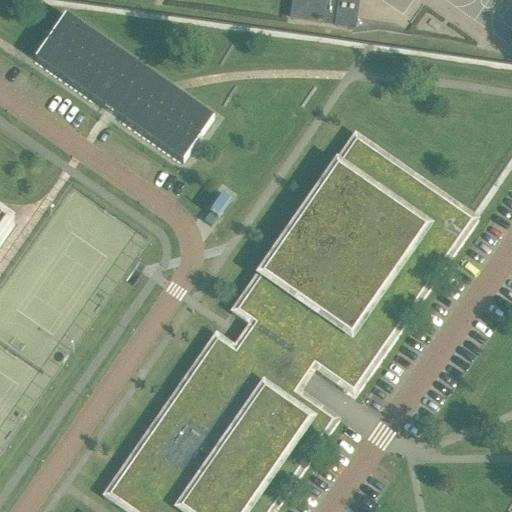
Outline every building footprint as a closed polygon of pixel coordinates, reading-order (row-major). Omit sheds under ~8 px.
[(357,4),(340,1),(340,2),(324,0),(324,1),(314,0),(294,0),(292,20),(318,24),(321,25),(321,24),(336,26),(336,28),(354,30),(357,4)] [(66,17),(34,62),(183,166),(215,121),(66,17)] [(337,170),(238,313),(256,326),(250,334),(249,334),(248,334),(247,334),(246,334),(245,335),(244,336),(244,337),(244,338),(245,339),(246,340),(245,341),(244,340),(243,340),(242,340),(241,341),(240,342),(240,343),(240,344),(240,345),(241,347),(235,355),(217,343),(110,498),(130,511),(271,511),(333,423),(294,395),(300,387),(301,388),(302,388),(303,388),(304,387),(305,386),(305,385),(305,384),(305,383),(304,382),(304,381),(305,382),(306,382),(307,382),(308,381),(309,380),(310,378),(309,377),(309,376),(308,375),(314,367),(353,394),(472,223),(357,142),(337,170)] [(0,176),(0,453),(15,432),(130,267),(15,187),(0,176)] [(204,223),(211,228),(233,199),(225,193),(204,223)]
